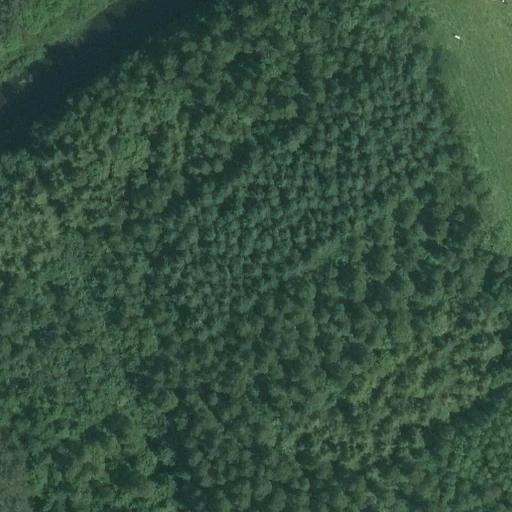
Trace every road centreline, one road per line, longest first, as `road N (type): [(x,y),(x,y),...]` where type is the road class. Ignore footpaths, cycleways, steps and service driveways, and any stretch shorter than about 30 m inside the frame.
road 1 (track): [(21,127),(181,511)]
road 2 (track): [(21,127),(204,0)]
